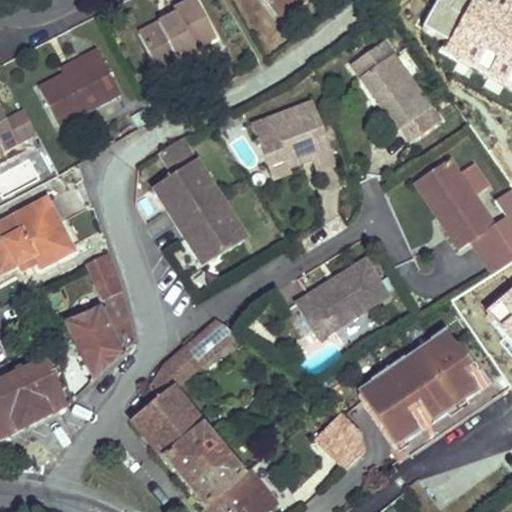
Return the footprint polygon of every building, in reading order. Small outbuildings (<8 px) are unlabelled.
[(261,0),(279,21),(305,0),(261,0)] [(141,36),(162,75),(179,66),(197,56),(195,52),(217,40),(196,1),(174,13),(176,16),(141,36)] [(390,45),(356,69),(402,134),(411,128),(436,111),(390,45)] [(39,89),(60,126),(121,94),(97,50),(61,69),(64,75),(39,89)] [(184,75),(202,65),(197,56),(179,66),(184,75)] [(342,166),(316,104),(252,131),(269,170),(288,163),(292,172),(309,165),(305,156),(312,153),(315,162),(321,174),(342,166)] [(0,151),(36,133),(23,110),(7,118),(0,105),(0,151)] [(436,111),(411,128),(420,141),(445,124),(436,111)] [(208,269),(247,242),(230,214),(231,213),(198,164),(177,178),(165,161),(187,147),(190,145),(188,141),(141,171),(171,215),(178,210),(197,237),(189,242),(208,269)] [(177,178),(198,164),(187,147),(165,161),(177,178)] [(315,162),(312,153),(305,156),(309,165),(315,162)] [(511,156),(498,166),(511,186),(511,339),(490,355),(511,388),(511,156)] [(456,162),(419,186),(428,199),(432,196),(449,223),(445,226),(462,253),(499,230),(456,162)] [(288,163),(269,170),(274,183),(294,176),(292,172),(288,163)] [(48,203),(0,227),(0,275),(17,267),(24,264),(28,272),(30,276),(74,254),(48,203)] [(189,242),(197,237),(178,210),(171,215),(189,242)] [(104,306),(68,323),(94,379),(121,353),(129,345),(134,338),(122,289),(111,253),(89,264),(101,298),(102,299),(104,306)] [(366,263),(298,305),(320,341),(388,299),(366,263)] [(24,264),(17,267),(21,275),(28,272),(24,264)] [(220,320),(193,342),(166,364),(152,387),(161,398),(132,419),(205,509),(244,477),(245,474),(176,389),(240,336),(220,320)] [(408,363),(405,359),(372,382),(375,386),(361,396),(394,444),(404,437),(408,443),(422,433),(407,411),(421,402),(435,423),(449,414),(446,408),(464,395),(468,400),(474,396),(459,375),(474,364),(461,344),(459,346),(447,329),(432,340),(435,344),(408,363)] [(0,380),(0,438),(1,440),(66,406),(47,360),(0,380)] [(344,415),(332,401),(306,423),(320,437),(344,415)] [(346,469),(366,451),(360,433),(344,415),(320,437),(319,438),(346,469)] [(244,477),(205,509),(207,511),(267,511),(278,504),(250,471),(245,474),(244,477)]
